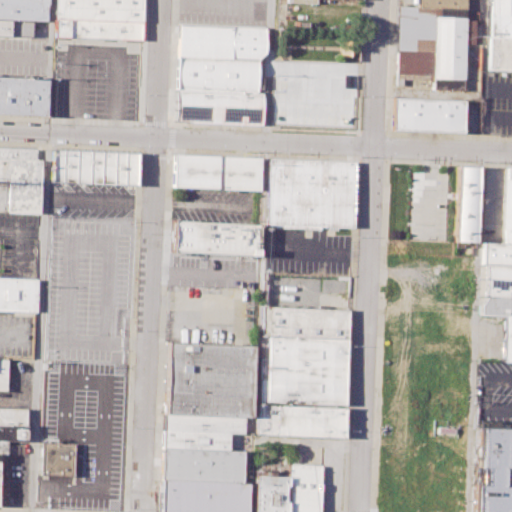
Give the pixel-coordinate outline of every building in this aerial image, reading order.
[(0,0),(0,19),(31,21),(46,22),(46,0),(0,0)] [(54,0),(53,19),(140,22),(140,0),(54,0)] [(462,0),(462,18),(472,19),(471,43),(461,43),(460,90),(430,89),(430,75),(392,73),(394,5),(416,6),(416,0),(462,0)] [(485,69),(511,70),(511,0),(487,0),(486,36),(485,69)] [(0,19),(0,36),(31,37),(31,21),(0,19)] [(53,37),(139,40),(140,22),(53,19),(53,37)] [(178,24),(175,89),(255,92),(256,61),(264,53),(265,27),(178,24)] [(0,114),(42,117),(43,80),(0,77),(0,114)] [(175,89),(255,92),(263,93),(261,126),(173,123),(175,89)] [(390,129),(460,132),(461,100),(391,97),(390,129)] [(0,148),(0,178),(6,179),(6,212),(36,213),(39,159),(33,159),(33,149),(0,148)] [(134,185),(135,152),(51,148),(50,181),(134,185)] [(171,186),(258,191),(260,158),(173,154),(171,186)] [(264,224),(350,227),(353,161),(267,158),(264,224)] [(454,166),(451,242),(473,243),(476,166),(454,166)] [(503,243),(511,243),(511,168),(505,168),(503,243)] [(169,251),(256,255),(257,223),(170,220),(169,251)] [(511,297),(511,266),(484,265),(483,296),(511,297)] [(0,277),(0,309),(34,311),(36,279),(0,277)] [(511,315),(511,297),(483,296),(477,306),(477,315),(499,315),(511,315)] [(261,306),(347,309),(346,339),(267,336),(259,335),(261,306)] [(511,315),(499,315),(498,362),(511,362),(511,315)] [(267,336),(264,403),(343,406),(346,339),(267,336)] [(165,342),(163,414),(244,418),(249,418),(251,346),(165,342)] [(256,403),(255,435),(342,437),(343,406),(264,403),(256,403)] [(0,408),(25,409),(24,440),(7,440),(0,439),(0,408)] [(163,414),(162,431),(229,433),(243,434),(244,418),(163,414)] [(511,511),(511,427),(474,426),(469,511),(511,511)] [(162,431),(161,448),(228,450),(229,433),(162,431)] [(38,473),(71,474),(72,442),(39,441),(38,473)] [(161,448),(160,480),(241,483),(242,451),(228,450),(161,448)] [(285,511),(319,511),(320,465),(288,464),(287,476),(285,511)] [(285,511),(252,511),(254,475),(287,476),(285,511)] [(160,480),(159,511),(244,511),(246,483),(241,483),(160,480)]
